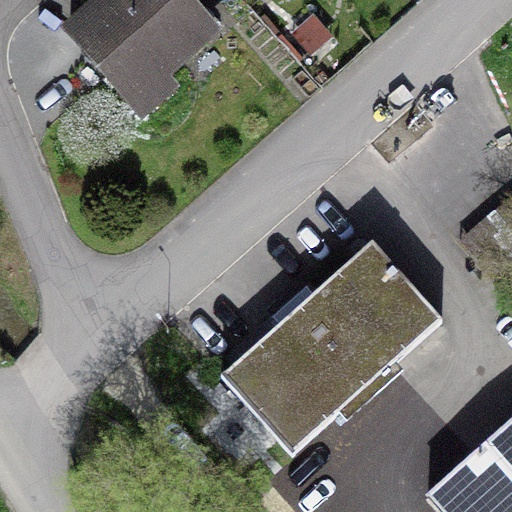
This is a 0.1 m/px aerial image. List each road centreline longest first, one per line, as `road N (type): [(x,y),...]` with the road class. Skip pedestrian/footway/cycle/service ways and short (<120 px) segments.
road 1 (residential): [(476,0),(91,344)]
road 2 (residential): [(0,116),(91,344)]
